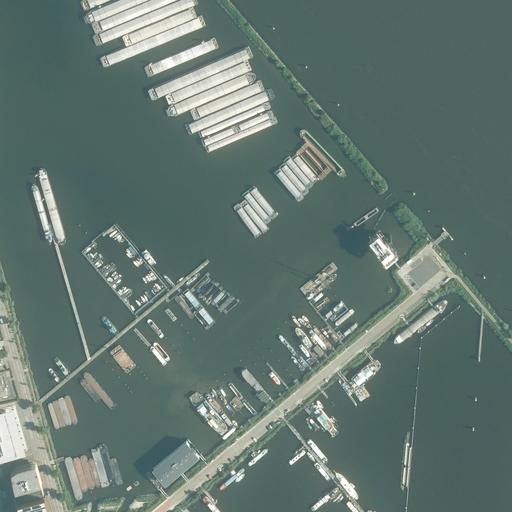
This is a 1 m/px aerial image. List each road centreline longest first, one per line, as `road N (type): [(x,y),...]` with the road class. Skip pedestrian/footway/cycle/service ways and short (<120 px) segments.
road 1 (unclassified): [(158,511),(444,273)]
road 2 (unclassified): [(42,453),(0,307)]
